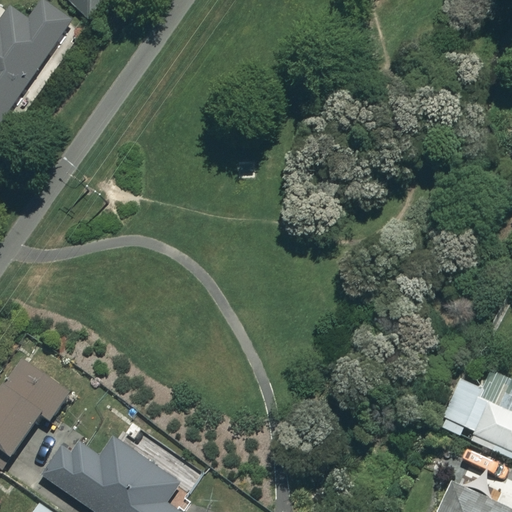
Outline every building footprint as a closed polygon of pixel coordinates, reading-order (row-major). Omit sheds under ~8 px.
[(65,0),(92,17),(103,0),(65,0)] [(0,125),(71,21),(43,1),(27,23),(9,11),(0,23),(0,125)] [(68,396),(20,362),(0,389),(0,451),(10,459),(40,416),(49,422),(68,396)] [(511,383),(464,364),(438,429),(511,458),(511,383)] [(179,483),(115,438),(99,461),(70,441),(43,479),(91,511),(172,511),(163,506),(179,483)] [(441,511),(511,511),(511,510),(455,484),(441,511)]
